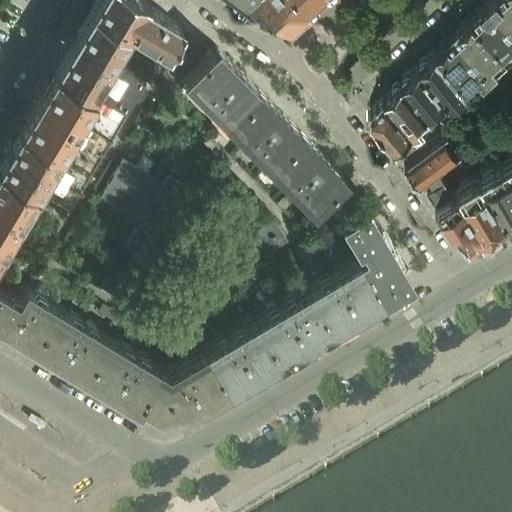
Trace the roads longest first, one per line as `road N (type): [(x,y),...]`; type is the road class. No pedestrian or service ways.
road 1 (residential): [(172,458),(463,289)]
road 2 (residential): [(463,289),(326,100)]
road 3 (residential): [(172,458),(133,449),(0,367)]
road 4 (residential): [(326,100),(435,0)]
